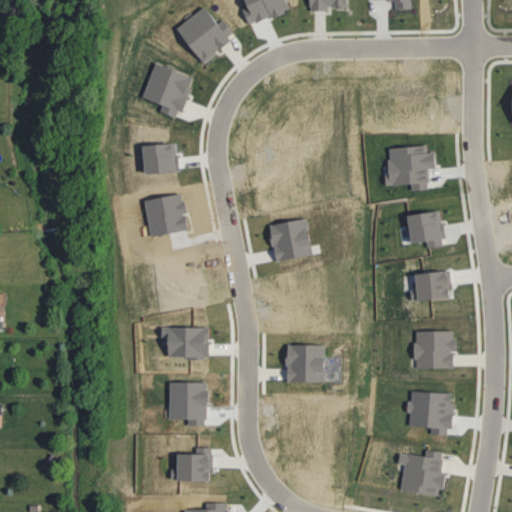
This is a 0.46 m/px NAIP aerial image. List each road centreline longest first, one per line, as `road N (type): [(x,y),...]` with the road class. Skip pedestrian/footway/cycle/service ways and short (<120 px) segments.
road 1 (residential): [(511,46),(290,52),(252,68),(223,105),(216,175),(247,340),(251,446)]
road 2 (residential): [(475,511),(497,388),(493,279),(469,106)]
